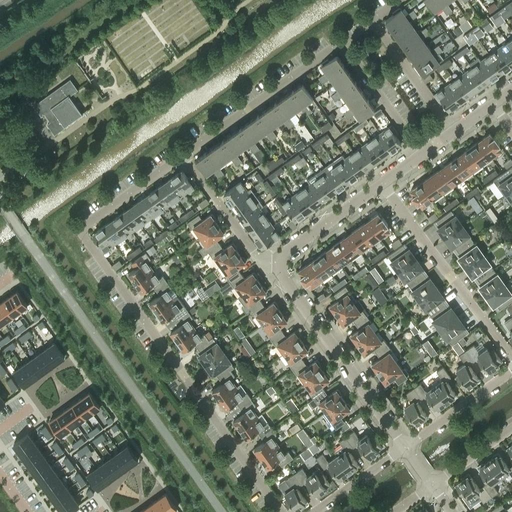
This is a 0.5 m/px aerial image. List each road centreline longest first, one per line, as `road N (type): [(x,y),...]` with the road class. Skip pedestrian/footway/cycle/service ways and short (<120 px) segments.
road 1 (residential): [(282,511),(79,232),(184,157)]
road 2 (unclassified): [(221,511),(26,238)]
road 3 (residential): [(407,447),(279,266)]
road 4 (residential): [(511,358),(381,183)]
road 5 (residential): [(184,157),(341,42)]
road 6 (track): [(0,98),(134,0)]
road 7 (residential): [(184,157),(261,262),(279,266)]
road 8 (residential): [(421,156),(341,42)]
road 9 (residential): [(453,132),(371,20)]
road 10 (residential): [(279,266),(281,255),(381,183)]
road 11 (residential): [(407,447),(511,371)]
